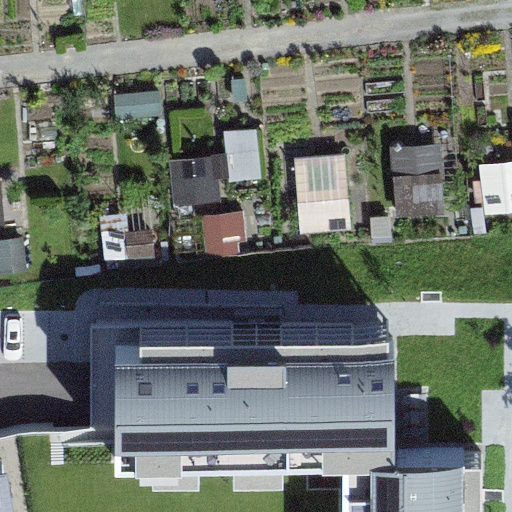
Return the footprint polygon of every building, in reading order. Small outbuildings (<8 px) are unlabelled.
[(179,161),(184,193),(267,182),(260,128),(231,132),(234,153),(179,161)] [(402,212),(451,209),(446,144),(398,147),(402,212)] [(304,228),(355,225),(351,152),(300,155),(304,228)] [(488,207),(511,206),(511,161),(487,163),(488,207)] [(218,251),(246,249),(244,213),(216,215),(218,251)] [(393,325),(94,323),(94,433),(392,434),(393,325)] [(463,511),(463,451),(372,452),(373,511),(463,511)] [(39,511),(30,452),(0,455),(0,511),(39,511)]
